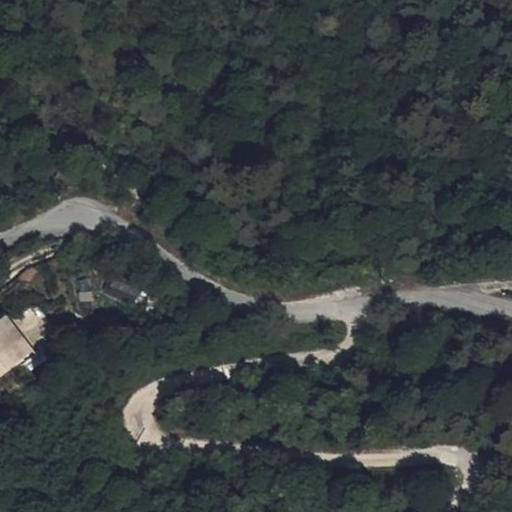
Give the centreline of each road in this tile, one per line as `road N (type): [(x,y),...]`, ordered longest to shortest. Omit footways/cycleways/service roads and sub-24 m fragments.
road 1 (track): [(353,310),(357,334),(345,350),(172,382),(141,401),(137,425),(163,441),(255,450),(406,458),(446,452),(467,459),(466,474),(416,511)]
road 2 (unclassified): [(0,244),(71,219),(103,223),(212,291),(280,313),(436,297),(511,308)]
